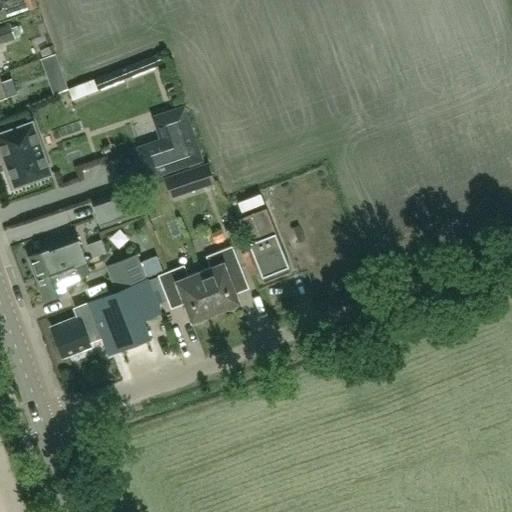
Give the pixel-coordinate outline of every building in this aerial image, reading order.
[(38,7),(35,0),(24,0),(28,10),(38,7)] [(0,42),(15,37),(10,24),(0,27),(0,42)] [(153,57),(93,81),(97,90),(157,66),(153,57)] [(63,74),(52,78),(57,93),(68,89),(63,74)] [(0,76),(0,100),(3,99),(9,117),(29,109),(25,99),(20,101),(12,79),(2,82),(0,76)] [(175,134),(137,147),(148,178),(201,160),(183,107),(168,112),(175,134)] [(30,123),(0,133),(0,149),(13,187),(48,174),(30,123)] [(207,164),(163,179),(169,199),(214,184),(207,164)] [(92,201),(101,226),(137,214),(128,189),(92,201)] [(262,282),(290,271),(265,207),(237,219),(262,282)] [(49,246),(51,250),(29,258),(36,278),(83,261),(74,237),(49,246)] [(209,267),(198,271),(214,312),(226,307),(227,309),(229,310),(235,308),(236,306),(236,303),(239,302),(235,293),(248,288),(231,246),(205,256),(209,267)] [(145,277),(139,262),(136,255),(106,267),(116,290),(146,279),(145,277)] [(156,256),(139,262),(145,277),(162,271),(156,256)] [(83,261),(36,278),(44,300),(66,292),(63,283),(87,275),(83,261)] [(214,312),(198,271),(187,275),(183,265),(157,275),(170,308),(183,303),(190,321),(193,320),(194,322),(196,323),(203,321),(204,318),(203,316),(214,312)] [(146,279),(116,290),(73,307),(76,315),(52,324),(63,355),(90,344),(85,331),(98,326),(109,354),(150,338),(142,320),(161,313),(147,278),(146,279)]
